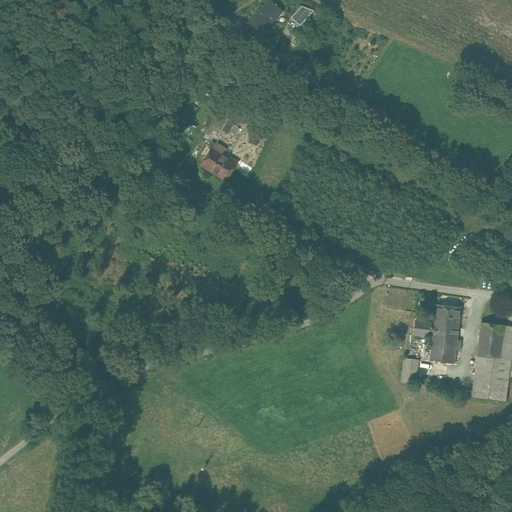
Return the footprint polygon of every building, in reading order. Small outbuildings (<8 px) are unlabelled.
[(308,10),(282,0),(278,0),(278,1),(276,0),(267,0),(263,5),(274,15),(275,16),(277,14),(292,27),(308,10)] [(263,5),(250,19),(261,29),(274,15),(263,5)] [(227,113),(214,107),(206,127),(218,132),(227,113)] [(224,129),(229,133),(234,124),(229,121),(224,129)] [(240,128),(234,124),(229,133),(235,136),(240,128)] [(252,135),(249,142),(258,145),(261,138),(252,135)] [(237,163),(223,154),(226,150),(216,144),(213,148),(218,152),(208,168),(226,180),(237,163)] [(213,148),(203,165),(208,168),(218,152),(213,148)] [(461,307),(437,304),(435,318),(435,322),(435,324),(459,327),(461,307)] [(457,340),(459,327),(435,324),(435,322),(426,321),(416,320),(414,335),(433,337),(430,360),(454,363),(456,350),(460,350),(461,340),(457,340)] [(506,325),(482,322),(477,355),(501,358),(506,325)] [(511,354),(511,326),(506,325),(501,358),(511,359),(511,354)] [(400,351),(406,333),(403,332),(399,331),(393,348),(400,351)] [(501,358),(477,355),(474,382),(508,386),(511,359),(501,358)] [(419,360),(404,358),(401,382),(416,384),(419,360)] [(508,386),(474,382),(472,397),(506,401),(508,386)]
